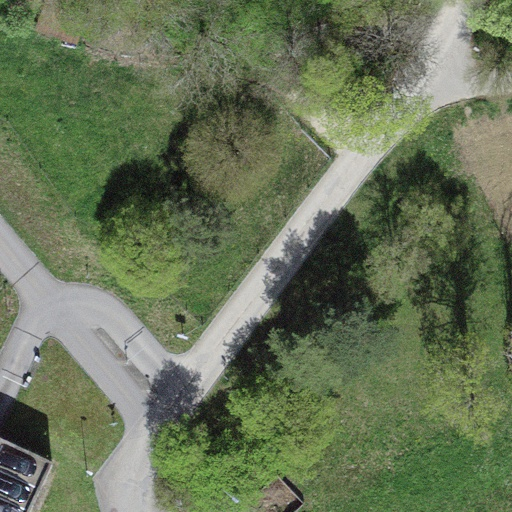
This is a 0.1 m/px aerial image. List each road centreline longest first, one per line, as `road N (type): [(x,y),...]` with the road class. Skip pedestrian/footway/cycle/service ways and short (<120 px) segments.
road 1 (track): [(182,394),(391,111),(444,83)]
road 2 (residential): [(182,394),(132,467),(136,511)]
